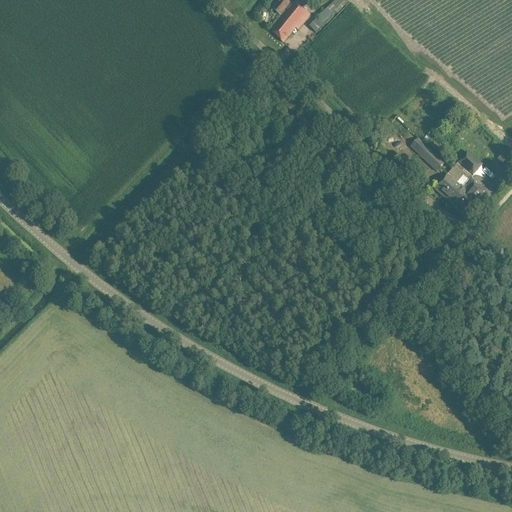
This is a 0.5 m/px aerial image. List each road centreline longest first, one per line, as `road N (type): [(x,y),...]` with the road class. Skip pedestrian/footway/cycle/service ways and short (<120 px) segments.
road 1 (unclassified): [(511,469),(343,420),(201,352),(103,288),(0,197)]
road 2 (unclassified): [(217,0),(433,200),(511,251)]
